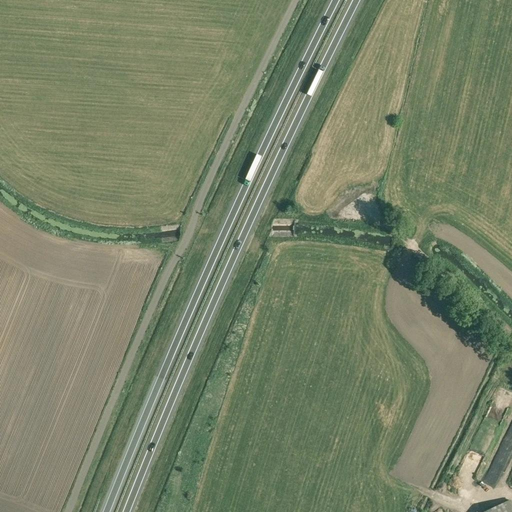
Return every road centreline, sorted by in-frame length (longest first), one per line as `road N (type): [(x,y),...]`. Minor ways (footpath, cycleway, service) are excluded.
road 1 (trunk): [(126,511),(252,214),(356,0)]
road 2 (trunk): [(335,0),(235,207),(106,511)]
road 3 (unclassified): [(295,0),(67,511)]
